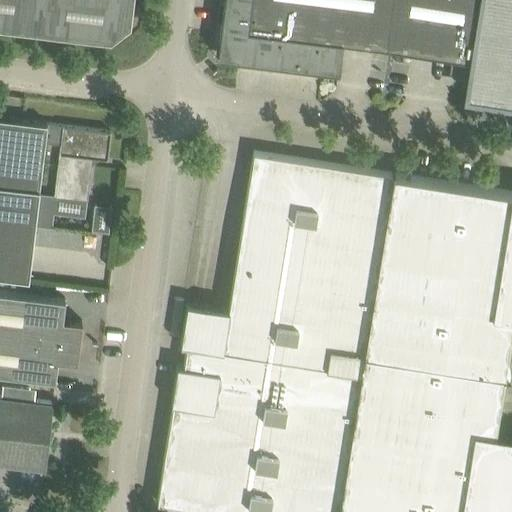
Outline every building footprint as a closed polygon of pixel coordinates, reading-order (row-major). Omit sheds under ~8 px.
[(0,0),(0,23),(110,37),(129,21),(131,0),(0,0)] [(342,39),(403,48),(409,0),(224,0),(219,45),(227,55),(299,64),(300,63),(309,64),(309,65),(334,68),(339,64),(342,39)] [(511,0),(409,0),(403,48),(436,52),(452,55),(450,66),(454,71),(470,74),(475,75),(486,90),(485,95),(511,99),(511,0)] [(0,115),(0,273),(28,277),(39,187),(45,140),(61,142),(54,194),(67,196),(87,198),(93,155),(107,157),(110,129),(0,115)] [(338,511),(393,168),(393,167),(392,172),(253,150),(228,308),(187,301),(180,342),(186,343),(184,364),(177,363),(171,401),(173,401),(157,500),(232,511),(338,511)] [(393,168),(338,511),(511,511),(511,433),(511,434),(494,431),(507,353),(511,318),(511,190),(393,172),(394,168),(393,168)] [(94,227),(112,229),(115,203),(97,201),(94,227)] [(74,287),(73,300),(101,301),(102,288),(74,287)] [(0,370),(35,375),(55,377),(57,357),(77,359),(82,319),(62,317),(65,297),(0,288),(0,370)] [(0,462),(43,468),(51,400),(0,393),(0,462)]
